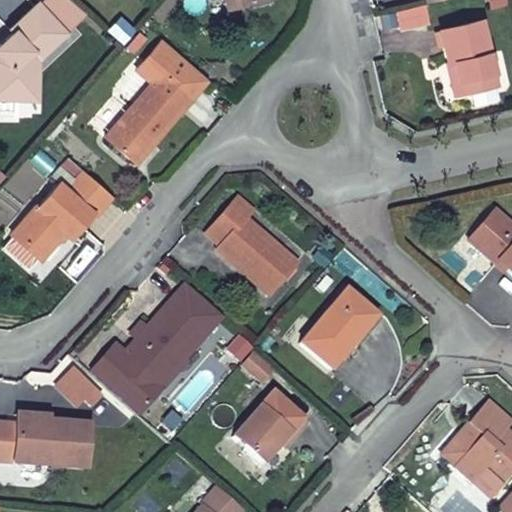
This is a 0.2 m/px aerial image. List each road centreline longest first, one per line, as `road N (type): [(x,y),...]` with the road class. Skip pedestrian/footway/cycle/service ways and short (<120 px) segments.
road 1 (residential): [(0,346),(41,348),(255,122)]
road 2 (residential): [(322,511),(480,328)]
road 3 (residential): [(480,328),(370,233),(337,163)]
road 4 (residential): [(352,153),(401,168),(511,144)]
